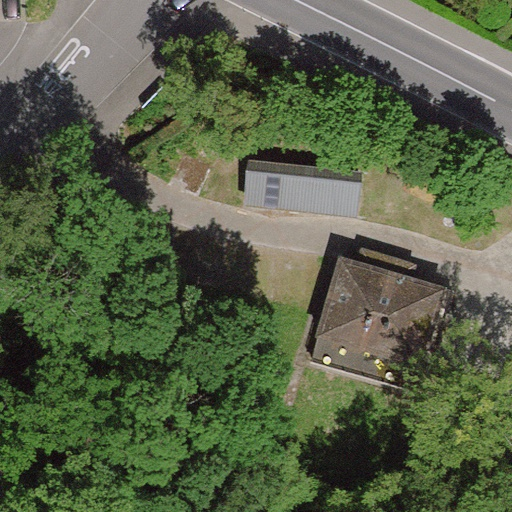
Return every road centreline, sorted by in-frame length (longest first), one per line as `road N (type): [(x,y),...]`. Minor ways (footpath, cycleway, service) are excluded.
road 1 (tertiary): [(296,0),(511,110)]
road 2 (residential): [(152,0),(0,164)]
